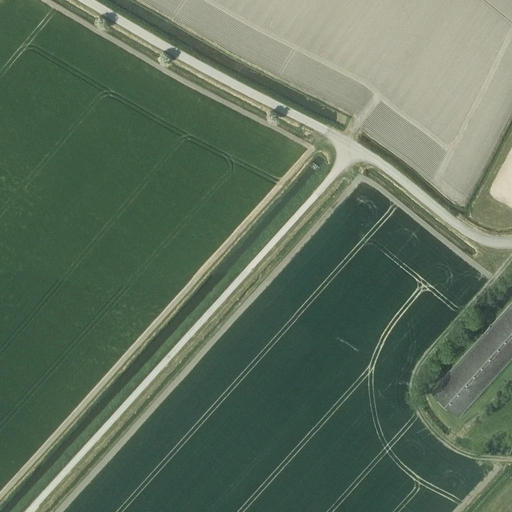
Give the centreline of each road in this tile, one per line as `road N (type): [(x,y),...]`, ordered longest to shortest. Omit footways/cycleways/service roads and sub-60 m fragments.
road 1 (unclassified): [(28,511),(356,148)]
road 2 (tertiary): [(356,148),(85,0)]
road 3 (tertiary): [(511,242),(461,228),(356,148)]
